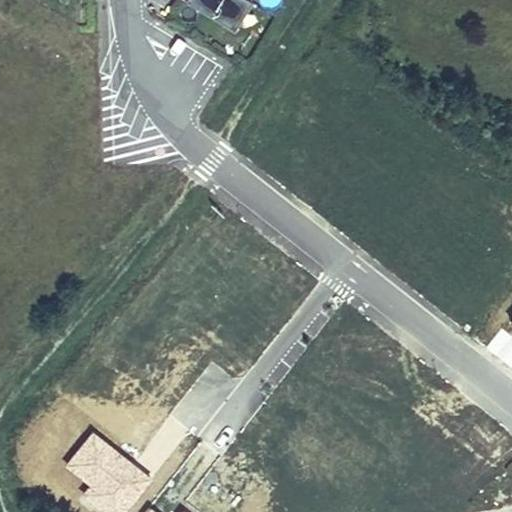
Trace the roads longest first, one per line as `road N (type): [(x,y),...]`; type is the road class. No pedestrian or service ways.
road 1 (track): [(0,406),(204,145),(300,0)]
road 2 (residential): [(511,396),(149,95)]
